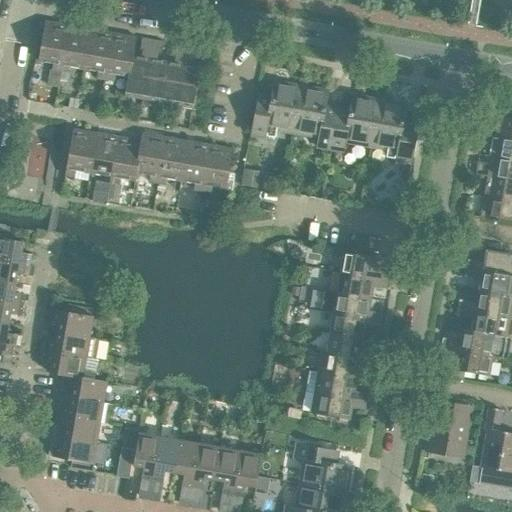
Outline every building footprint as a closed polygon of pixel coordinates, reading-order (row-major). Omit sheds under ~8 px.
[(60,71),(69,26),(44,21),(37,61),(52,64),(51,70),(60,71)] [(83,69),(90,30),(69,26),(60,71),(69,73),(70,67),(83,69)] [(104,79),(113,34),(90,30),(83,69),(97,72),(96,78),(104,79)] [(132,56),(133,57),(136,38),(113,34),(104,79),(113,81),(114,75),(127,77),(127,75),(129,75),(132,56)] [(141,99),(151,41),(141,39),(139,50),(144,51),(142,58),(133,57),(132,56),(129,75),(127,75),(127,77),(124,96),(141,99)] [(158,102),(165,62),(155,60),(156,53),(160,54),(162,42),(151,41),(141,99),(158,102)] [(174,105),(185,47),(174,45),(172,56),(176,56),(175,64),(165,62),(158,102),(174,105)] [(192,108),(199,70),(199,68),(188,66),(189,59),(193,59),(195,48),(185,47),(174,105),(192,108)] [(291,135),(300,85),(273,80),(273,84),(270,96),(258,93),(257,96),(258,97),(258,98),(257,98),(250,137),(264,140),(264,136),(274,138),(275,132),(291,135)] [(337,107),(325,105),(328,90),(300,85),(291,135),(318,140),(317,145),(316,149),(329,151),(337,107)] [(370,149),(379,99),(352,94),(349,109),(337,107),(329,151),(342,154),(343,150),(344,144),(370,149)] [(417,121),(403,119),(405,107),(406,103),(379,99),(370,149),(386,152),(385,157),(395,159),(394,163),(409,166),(410,162),(415,132),(416,126),(415,126),(415,124),(417,125),(417,121)] [(511,139),(511,118),(497,116),(494,137),(511,139)] [(89,173),(96,134),(72,129),(64,175),(74,177),(75,171),(89,173)] [(157,183),(165,138),(141,133),(140,141),(141,142),(136,171),(137,171),(136,174),(149,176),(148,182),(157,183)] [(110,183),(118,137),(96,134),(89,173),(103,176),(102,182),(110,183)] [(141,142),(140,141),(118,137),(110,183),(119,185),(120,179),(135,181),(136,174),(137,171),(136,171),(141,142)] [(511,160),(511,139),(494,137),(490,157),(511,160)] [(180,181),(187,142),(165,138),(157,183),(165,185),(166,179),(180,181)] [(201,191),(209,145),(187,142),(180,181),(194,184),(193,190),(201,191)] [(226,189),(233,150),(209,145),(201,191),(210,193),(211,187),(226,189)] [(511,181),(511,160),(490,157),(486,177),(511,181)] [(255,188),(258,173),(243,170),(240,185),(255,188)] [(511,202),(511,181),(486,177),(483,197),(511,202)] [(511,223),(511,202),(483,197),(479,218),(511,223)] [(403,214),(404,205),(398,204),(395,206),(394,212),(403,214)] [(20,253),(22,242),(0,238),(0,259),(30,265),(31,255),(20,253)] [(511,276),(511,254),(484,250),(482,264),(478,264),(478,262),(467,260),(466,268),(511,276)] [(375,272),(378,258),(343,252),(339,273),(391,282),(392,274),(379,272),(379,273),(375,272)] [(28,276),(30,265),(0,259),(0,280),(15,284),(17,274),(28,276)] [(511,296),(511,276),(466,268),(464,276),(476,278),(476,277),(480,277),(477,291),(511,296)] [(370,299),(373,285),(377,286),(376,288),(389,290),(391,282),(339,273),(336,293),(370,299)] [(13,293),(15,284),(0,280),(0,301),(23,305),(25,295),(13,293)] [(368,312),(370,299),(336,293),(324,291),(320,311),(332,313),(384,322),(385,314),(372,312),(372,313),(368,312)] [(511,317),(511,296),(477,291),(475,304),(471,304),(471,302),(458,300),(457,308),(511,317)] [(21,316),(23,305),(0,301),(0,322),(8,324),(9,314),(21,316)] [(89,338),(92,317),(90,317),(91,309),(69,305),(67,312),(48,309),(46,320),(58,322),(56,332),(89,338)] [(509,339),(511,324),(511,317),(457,308),(455,316),(468,318),(469,317),(473,317),(470,331),(495,336),(509,339)] [(363,339),(366,325),(370,326),(369,328),(382,330),(384,322),(332,313),(329,333),(363,339)] [(6,333),(8,324),(0,322),(0,342),(16,345),(17,335),(6,333)] [(506,358),(509,339),(495,336),(470,331),(461,329),(459,341),(442,338),(440,347),(492,356),(506,358)] [(99,340),(89,338),(56,332),(54,342),(43,339),(41,350),(95,360),(99,340)] [(361,353),(363,339),(329,333),(325,353),(377,362),(378,354),(365,352),(365,353),(361,353)] [(14,356),(16,345),(0,342),(0,364),(2,354),(14,356)] [(488,376),(492,356),(440,347),(439,355),(452,357),(452,355),(456,356),(454,370),(488,376)] [(94,380),(98,360),(95,360),(41,350),(39,361),(51,363),(49,373),(62,375),(82,378),(82,377),(94,380)] [(377,362),(325,353),(321,352),(317,372),(356,379),(359,366),(362,367),(362,368),(375,370),(377,362)] [(356,379),(317,372),(309,371),(305,391),(370,402),(371,394),(358,392),(358,394),(354,393),(356,379)] [(106,382),(94,380),(82,377),(82,378),(62,375),(60,385),(72,388),(70,397),(103,403),(106,382)] [(370,402),(305,391),(313,393),(310,413),(349,420),(352,406),(355,407),(355,408),(368,410),(370,402)] [(112,405),(103,403),(70,397),(68,406),(57,404),(55,415),(99,423),(109,425),(112,405)] [(465,430),(469,408),(436,402),(428,448),(447,452),(447,454),(461,457),(464,440),(461,440),(463,429),(465,430)] [(511,473),(511,433),(497,431),(501,410),(488,408),(484,430),(486,430),(480,467),(511,473)] [(96,443),(99,423),(55,415),(53,426),(64,428),(63,437),(96,443)] [(151,481),(159,437),(138,433),(132,466),(143,468),(141,479),(151,481)] [(92,464),(96,443),(63,437),(61,446),(50,444),(48,456),(92,464)] [(173,473),(179,440),(159,437),(151,481),(162,483),(164,471),(173,473)] [(191,488),(199,444),(179,440),(173,473),(183,475),(181,486),(191,488)] [(214,480),(219,447),(199,444),(191,488),(202,490),(204,478),(214,480)] [(348,467),(338,465),(333,464),(335,451),(298,445),(296,459),(305,460),(301,484),(344,492),(345,484),(348,481),(350,474),(347,471),(348,467)] [(232,495),(239,451),(219,447),(214,480),(223,482),(221,493),(232,495)] [(132,459),(133,451),(122,449),(121,457),(132,459)] [(254,487),(260,455),(239,451),(232,495),(242,497),(244,485),(254,487)] [(341,511),(343,511),(344,503),(342,500),(344,492),(301,484),(297,508),(287,507),(286,511),(341,511)]
